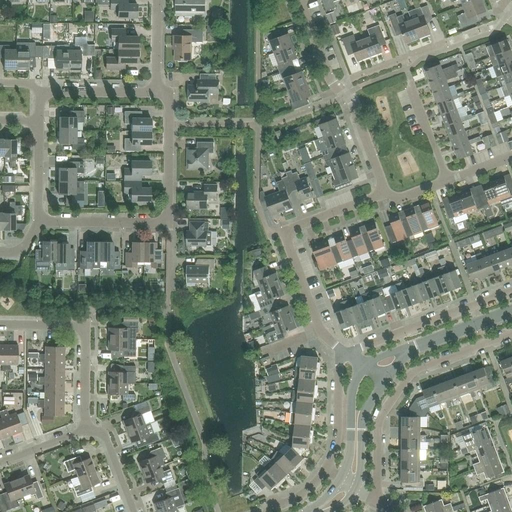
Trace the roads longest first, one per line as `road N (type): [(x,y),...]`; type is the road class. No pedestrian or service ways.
road 1 (residential): [(155,92),(168,93),(167,223),(37,222)]
road 2 (residential): [(376,500),(378,421),(409,374),(511,333)]
road 3 (residential): [(320,330),(282,231),(385,193)]
road 4 (residential): [(85,430),(85,325),(0,324)]
road 5 (residential): [(345,353),(511,291)]
road 6 (residential): [(325,469),(336,441),(338,362),(345,353)]
